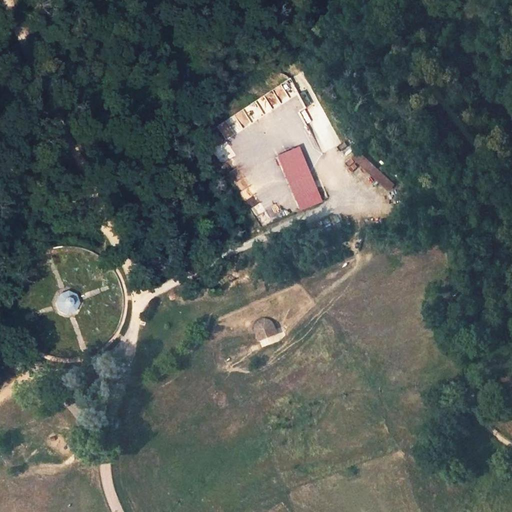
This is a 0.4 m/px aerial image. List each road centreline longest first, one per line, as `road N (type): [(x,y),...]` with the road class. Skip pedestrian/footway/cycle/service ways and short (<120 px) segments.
road 1 (track): [(103,453),(139,299),(5,0)]
road 2 (track): [(139,299),(340,202),(301,139),(263,148),(277,199)]
road 3 (track): [(371,0),(461,127),(511,180)]
